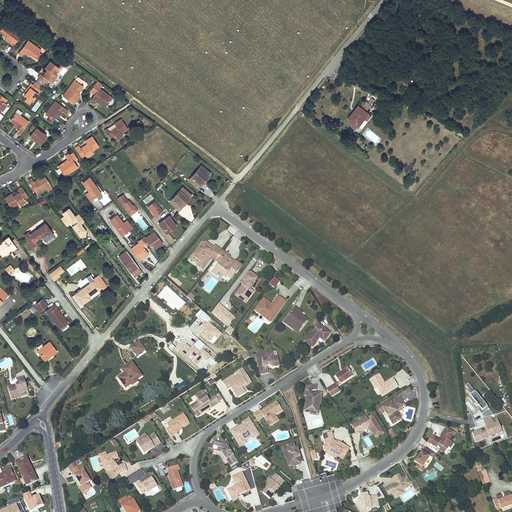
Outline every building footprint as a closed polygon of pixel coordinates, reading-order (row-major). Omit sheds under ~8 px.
[(5,23),(0,29),(0,32),(6,37),(4,39),(13,46),(21,35),(5,23)] [(35,58),(35,57),(39,53),(40,50),(27,41),(18,54),(21,56),(24,53),(27,55),(28,53),(35,58)] [(40,74),(37,77),(47,84),(49,81),(51,83),(56,76),(54,74),(59,68),(49,61),(44,67),(47,70),(43,76),(40,74)] [(74,80),(62,96),(73,104),(79,95),(77,94),(83,86),(74,80)] [(94,94),(89,101),(93,103),(95,100),(99,102),(100,101),(106,105),(112,98),(99,88),(102,84),(98,82),(95,85),(94,85),(90,91),(94,94)] [(26,92),(24,95),(27,98),(31,101),(32,101),(40,90),(31,83),(28,86),(30,88),(26,92)] [(368,103),(365,100),(360,106),(359,105),(348,118),(358,126),(369,114),(366,111),(371,105),(368,103)] [(45,114),(49,117),(53,120),(58,113),(60,115),(62,111),(65,114),(68,111),(55,101),(45,114)] [(16,113),(10,120),(16,124),(15,126),(19,129),(16,133),(19,135),(28,122),(20,116),(22,112),(18,109),(15,112),(16,113)] [(108,128),(104,130),(110,139),(114,137),(115,140),(122,136),(121,133),(128,128),(122,119),(114,124),(116,127),(110,131),(108,128)] [(362,129),(368,121),(365,119),(359,128),(362,129)] [(32,125),(30,128),(33,131),(29,137),(32,139),(33,138),(37,141),(40,144),(46,136),(32,125)] [(79,145),(75,147),(82,157),(85,155),(87,157),(94,153),(92,150),(99,145),(92,136),(85,140),(88,144),(81,148),(79,145)] [(65,163),(59,168),(56,170),(58,174),(61,172),(64,176),(77,167),(73,160),(70,155),(69,153),(65,156),(68,159),(64,162),(65,163)] [(188,179),(196,187),(201,181),(203,182),(210,174),(200,165),(188,179)] [(38,181),(37,179),(33,181),(31,178),(28,180),(37,193),(45,188),(50,184),(45,176),(40,179),(38,181)] [(101,193),(90,176),(82,182),(89,191),(94,198),(96,196),(101,193)] [(12,193),(4,198),(11,207),(18,203),(20,206),(26,201),(25,198),(28,196),(21,186),(18,189),(20,192),(14,196),(12,193)] [(170,201),(178,208),(182,203),(184,204),(191,195),(182,187),(170,201)] [(90,201),(94,198),(89,191),(85,194),(90,201)] [(128,200),(123,194),(118,198),(122,204),(123,204),(128,200)] [(138,209),(134,204),(133,205),(129,199),(128,200),(123,204),(122,204),(130,215),(138,209)] [(99,201),(94,204),(98,211),(103,207),(99,201)] [(155,201),(148,206),(155,216),(163,211),(155,201)] [(68,208),(62,213),(65,216),(69,221),(70,220),(74,225),(73,226),(80,235),(85,232),(82,229),(83,228),(80,224),(79,222),(75,217),(68,208)] [(127,219),(124,222),(117,213),(109,220),(121,236),(133,227),(127,219)] [(79,222),(80,224),(84,221),(79,214),(75,217),(79,222)] [(70,223),(73,226),(74,225),(70,220),(69,221),(65,216),(61,219),(66,226),(70,223)] [(169,216),(159,223),(166,233),(176,226),(169,216)] [(28,232),(24,235),(32,247),(36,244),(35,242),(42,237),(45,241),(53,235),(45,223),(30,234),(28,232)] [(145,237),(141,239),(146,245),(149,243),(154,250),(162,243),(154,232),(145,238),(145,237)] [(0,242),(0,254),(9,248),(11,250),(16,247),(8,237),(0,242)] [(146,245),(141,239),(138,241),(139,242),(131,248),(140,260),(148,254),(143,247),(146,245)] [(112,241),(108,244),(112,251),(117,248),(112,241)] [(215,259),(222,250),(215,244),(213,247),(212,249),(203,242),(193,255),(200,260),(198,264),(197,265),(202,268),(211,257),(215,260),(215,259)] [(9,248),(0,254),(2,256),(11,250),(9,248)] [(126,250),(118,256),(124,264),(126,263),(127,264),(125,265),(129,270),(132,268),(134,270),(138,267),(126,250)] [(219,262),(215,268),(219,272),(220,271),(226,275),(226,274),(231,277),(241,264),(235,259),(233,262),(228,258),(230,256),(222,250),(215,259),(219,262)] [(200,260),(193,255),(190,258),(198,264),(200,260)] [(55,269),(59,274),(64,271),(60,265),(55,269)] [(55,269),(48,274),(53,280),(60,276),(59,274),(55,269)] [(256,278),(248,272),(240,282),(243,284),(236,294),(241,297),(245,297),(247,294),(250,296),(253,291),(250,289),(249,288),(250,286),(250,287),(251,285),(252,286),(255,282),(254,282),(256,278)] [(280,281),(275,277),(270,284),(275,288),(280,281)] [(83,282),(85,286),(91,281),(89,278),(83,282)] [(91,281),(85,286),(74,294),(82,304),(90,298),(89,296),(88,295),(90,293),(90,295),(97,290),(91,281)] [(196,296),(191,292),(188,297),(193,301),(196,296)] [(241,297),(236,294),(235,295),(245,302),(248,298),(250,296),(247,294),(245,297),(241,297)] [(264,299),(255,310),(266,318),(267,316),(272,319),(285,301),(278,296),(272,304),(264,299)] [(42,299),(34,305),(39,312),(47,305),(42,299)] [(54,304),(53,304),(45,311),(59,329),(67,323),(68,322),(54,304)] [(296,326),(301,329),(307,321),(301,316),(302,314),(304,312),(296,306),(284,321),(294,328),(296,326)] [(319,323),(305,341),(313,347),(319,340),(318,339),(319,337),(320,338),(325,342),(331,333),(319,323)] [(44,360),(47,358),(46,357),(51,353),(51,354),(56,350),(49,341),(37,351),(44,360)] [(136,355),(146,349),(140,341),(131,347),(136,355)] [(275,364),(279,363),(277,356),(273,357),(272,352),(256,356),(260,374),(268,372),(267,366),(266,364),(269,363),(270,365),(273,367),(275,364)] [(137,380),(143,376),(132,360),(120,369),(122,372),(115,377),(125,391),(131,386),(132,387),(139,382),(137,380)] [(233,376),(234,378),(244,371),(242,368),(236,372),(237,374),(233,376)] [(340,384),(353,376),(348,368),(335,376),(340,384)] [(244,371),(234,378),(233,376),(233,375),(222,381),(227,389),(231,387),(237,397),(245,392),(242,388),(241,386),(243,385),(243,386),(250,381),(244,371)] [(384,382),(379,374),(370,379),(375,386),(376,385),(382,396),(398,386),(395,381),(392,382),(391,380),(385,384),(384,384),(383,383),(384,382)] [(191,385),(188,379),(176,386),(179,392),(191,385)] [(25,381),(17,384),(7,386),(11,400),(20,397),(19,396),(19,393),(28,391),(25,381)] [(335,383),(326,389),(329,393),(331,397),(340,391),(335,383)] [(470,396),(468,397),(485,418),(490,416),(494,415),(468,383),(465,385),(468,389),(466,391),(470,396)] [(304,409),(317,412),(319,404),(319,403),(318,403),(319,398),(320,398),(320,397),(321,394),(316,393),(314,394),(312,393),(311,392),(311,390),(316,389),(316,385),(306,386),(304,395),(307,396),(304,409)] [(209,401),(203,391),(197,394),(199,398),(197,399),(198,401),(190,406),(194,411),(197,409),(201,415),(206,411),(204,409),(207,407),(209,409),(219,403),(215,397),(209,401)] [(404,404),(400,397),(380,409),(383,414),(385,412),(393,424),(400,420),(394,410),(404,404)] [(260,411),(259,410),(253,414),(257,421),(264,417),(266,421),(268,420),(269,421),(272,422),(277,418),(275,415),(282,410),(277,401),(265,409),(266,410),(261,413),(260,411)] [(404,404),(394,410),(400,420),(401,419),(396,411),(405,405),(404,404)] [(189,423),(181,409),(164,420),(167,424),(169,427),(166,429),(171,437),(177,433),(177,432),(176,431),(182,427),(189,423)] [(492,421),(490,416),(485,418),(482,419),(485,425),(487,425),(488,427),(472,433),(475,442),(502,432),(497,419),(492,421)] [(367,417),(354,425),(356,433),(360,432),(368,427),(370,427),(376,438),(384,433),(375,417),(369,421),(367,417)] [(257,432),(248,418),(242,423),(243,424),(244,425),(238,429),(237,428),(236,426),(229,431),(238,444),(243,441),(242,438),(250,433),(253,435),(257,432)] [(441,436),(442,437),(443,438),(442,439),(440,439),(439,440),(432,435),(427,442),(437,448),(438,446),(441,448),(442,446),(447,449),(449,447),(451,448),(454,443),(450,440),(455,433),(447,427),(441,436)] [(389,432),(393,439),(397,437),(393,430),(389,432)] [(253,435),(250,433),(242,438),(243,441),(238,444),(240,447),(246,443),(245,440),(251,437),(253,438),(259,435),(257,432),(253,435)] [(150,449),(160,443),(154,433),(148,437),(138,444),(137,444),(144,453),(148,450),(147,449),(150,448),(150,449)] [(337,442),(334,441),(332,433),(323,435),(326,445),(324,446),(325,451),(328,451),(333,453),(334,457),(338,456),(343,459),(349,448),(340,443),(338,445),(336,444),(337,442)] [(135,440),(138,444),(148,437),(146,434),(135,440)] [(237,462),(226,445),(224,446),(223,446),(223,444),(214,442),(213,446),(212,450),(213,450),(221,452),(230,466),(237,462)] [(282,448),(285,457),(289,456),(290,459),(291,459),(292,465),(293,466),(302,464),(299,453),(298,453),(297,451),(298,449),(297,448),(295,448),(294,444),(282,448)] [(436,454),(426,447),(423,451),(422,451),(418,456),(419,456),(418,458),(417,458),(415,462),(418,464),(423,467),(430,457),(433,458),(436,454)] [(115,465),(112,461),(113,460),(114,459),(118,458),(116,452),(106,456),(103,457),(106,466),(109,470),(107,472),(106,473),(112,480),(119,473),(126,471),(124,464),(117,467),(115,465)] [(106,466),(103,457),(106,456),(105,453),(99,455),(103,468),(107,472),(109,470),(106,466)] [(15,463),(21,474),(32,469),(26,458),(15,463)] [(75,475),(72,470),(77,467),(74,463),(68,466),(74,475),(75,475)] [(85,469),(81,464),(77,467),(72,470),(75,475),(74,475),(77,480),(78,480),(79,481),(78,482),(81,487),(82,486),(86,491),(92,488),(88,482),(90,481),(83,470),(85,469)] [(178,465),(169,468),(170,472),(168,473),(175,490),(184,487),(177,469),(179,469),(178,465)] [(32,469),(21,474),(26,486),(37,480),(32,469)] [(10,471),(0,475),(0,488),(15,481),(10,471)] [(485,471),(479,473),(483,484),(489,482),(485,471)] [(241,494),(250,490),(245,480),(244,480),(241,473),(234,476),(238,485),(236,486),(228,490),(232,500),(238,497),(238,496),(237,494),(240,492),(241,494)] [(263,493),(270,499),(275,493),(274,493),(284,480),(276,474),(271,480),(265,486),(267,488),(263,493)] [(389,487),(392,493),(395,499),(401,495),(400,492),(402,491),(412,485),(415,491),(419,488),(415,481),(411,483),(407,477),(402,479),(399,474),(393,478),(397,484),(395,485),(395,484),(394,484),(389,487)] [(157,486),(152,478),(142,484),(139,481),(135,483),(140,491),(144,488),(146,491),(147,493),(157,486)] [(40,495),(33,499),(29,492),(23,495),(31,511),(37,508),(44,505),(40,495)] [(362,498),(356,502),(362,511),(367,508),(371,508),(379,506),(376,495),(368,497),(367,493),(361,494),(362,498)] [(493,500),(495,507),(499,505),(501,509),(511,505),(511,498),(511,496),(498,500),(497,499),(493,500)] [(121,504),(123,507),(125,511),(139,511),(140,511),(131,497),(121,504)] [(7,504),(8,506),(0,510),(0,511),(24,511),(24,510),(20,511),(16,503),(20,501),(19,499),(12,502),(7,504)]
